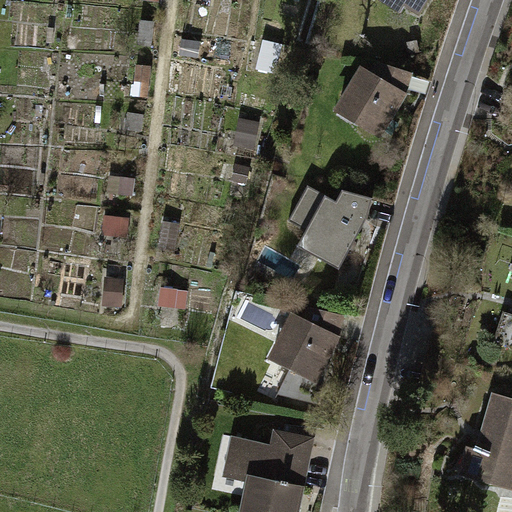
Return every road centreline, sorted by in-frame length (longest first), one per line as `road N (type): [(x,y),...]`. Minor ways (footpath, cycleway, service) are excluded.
road 1 (residential): [(494,0),(399,306),(355,511)]
road 2 (track): [(0,325),(160,351),(176,364),(181,389),(158,511)]
